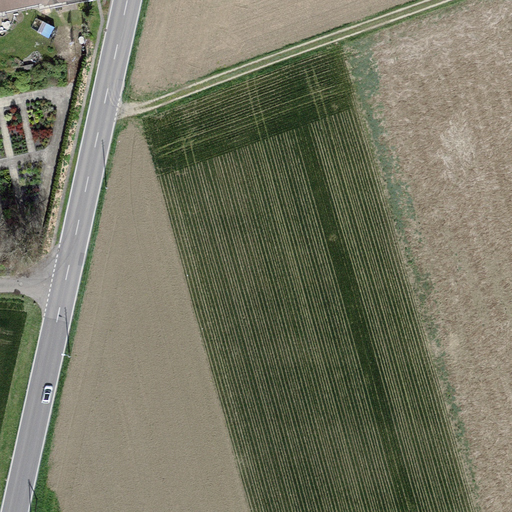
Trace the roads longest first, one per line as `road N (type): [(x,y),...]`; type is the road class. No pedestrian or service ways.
road 1 (track): [(104,112),(439,0)]
road 2 (secondary): [(63,287),(128,0)]
road 3 (secondary): [(15,511),(63,287)]
